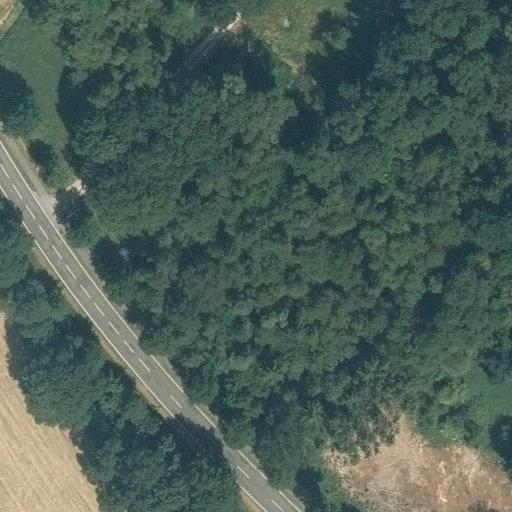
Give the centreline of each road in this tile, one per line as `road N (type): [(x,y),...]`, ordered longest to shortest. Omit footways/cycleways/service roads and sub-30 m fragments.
road 1 (tertiary): [(0,163),(60,259),(166,393),(283,511)]
road 2 (track): [(38,224),(254,0)]
